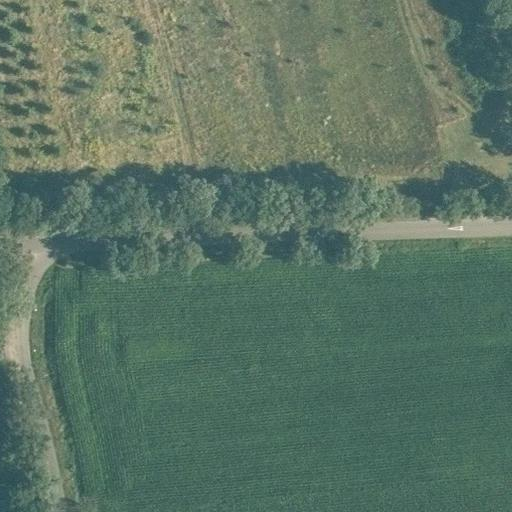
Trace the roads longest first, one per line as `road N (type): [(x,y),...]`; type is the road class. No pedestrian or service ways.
road 1 (unclassified): [(42,244),(511,226)]
road 2 (unclassified): [(50,511),(20,356)]
